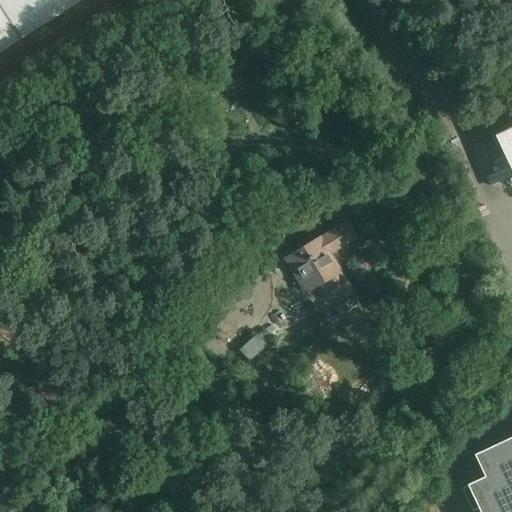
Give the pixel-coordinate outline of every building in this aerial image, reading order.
[(0,0),(0,52),(82,0),(0,0)] [(271,7),(281,21),(291,14),(281,0),(271,7)] [(511,111),(489,120),(511,177),(511,111)] [(321,283),(332,303),(340,316),(359,305),(330,256),(357,239),(347,223),(320,240),(286,260),(305,292),(321,283)] [(89,412),(29,431),(34,449),(95,430),(99,444),(122,437),(115,416),(111,404),(89,412)] [(15,450),(10,436),(1,439),(6,453),(15,450)] [(472,486),(464,489),(474,511),(482,508),(483,511),(511,511),(511,440),(478,456),(488,478),(472,486)] [(152,451),(142,454),(149,477),(160,473),(153,451),(152,451)] [(129,458),(105,466),(109,478),(133,471),(129,458)] [(0,511),(9,511),(5,503),(0,505),(0,511)]
